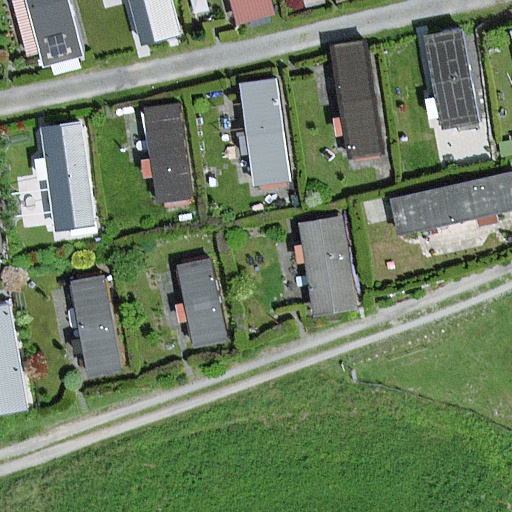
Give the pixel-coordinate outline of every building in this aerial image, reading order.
[(101,0),(29,0),(46,73),(115,58),(101,0)] [(195,0),(124,0),(137,54),(205,38),(195,0)] [(304,0),(235,0),(243,29),(308,15),(304,0)] [(0,4),(0,79),(15,76),(0,4)] [(511,118),(492,19),(425,34),(445,157),(511,147),(511,118)] [(397,39),(330,54),(357,177),(423,165),(397,39)] [(302,58),(234,73),(261,198),(328,182),(302,58)] [(194,80),(127,95),(154,219),(224,208),(194,80)] [(95,93),(28,108),(59,248),(129,236),(95,93)] [(7,132),(0,133),(0,267),(33,262),(7,132)] [(511,231),(511,155),(385,190),(400,259),(511,231)] [(370,205),(303,220),(319,317),(390,303),(370,205)] [(239,240),(172,255),(189,352),(259,339),(239,240)] [(141,261),(74,276),(91,373),(161,360),(141,261)] [(49,293),(0,303),(0,405),(69,392),(49,293)]
